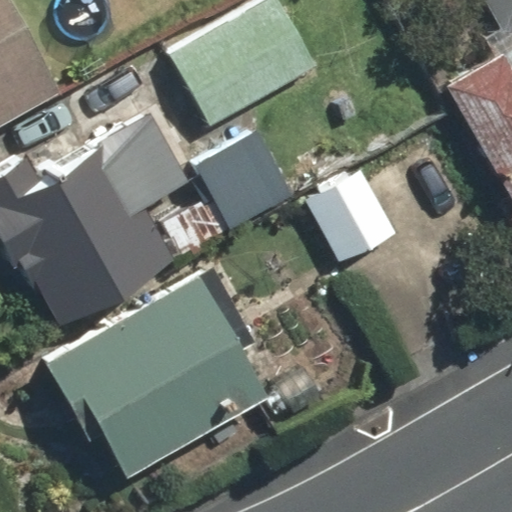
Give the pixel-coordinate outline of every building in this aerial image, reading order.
[(241,0),(141,62),(185,134),(298,65),(257,0),(241,0)] [(447,0),(462,0),(477,25),(462,34),(469,47),(411,81),(511,248),(511,0),(441,0),(443,3),(447,0)] [(0,116),(39,95),(0,23),(0,116)] [(53,116),(0,152),(0,277),(41,337),(159,255),(125,205),(172,173),(133,117),(79,155),(53,116)] [(233,119),(170,159),(213,227),(277,187),(233,119)] [(336,164),(284,198),(326,263),(379,229),(336,164)] [(174,271),(18,362),(55,426),(64,421),(100,482),(247,396),(174,271)]
